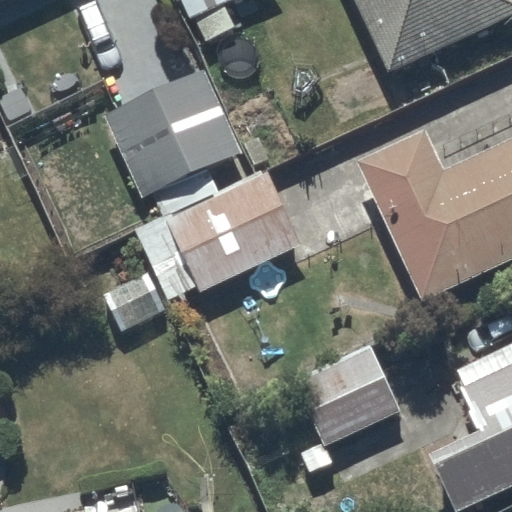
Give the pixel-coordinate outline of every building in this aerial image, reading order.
[(0,0),(0,14),(30,0),(0,0)] [(185,0),(198,27),(227,13),(254,0),(185,0)] [(511,0),(352,0),(393,86),(511,29),(511,0)] [(209,80),(108,125),(145,209),(246,164),(209,80)] [(361,175),(427,314),(511,273),(511,152),(449,182),(430,143),(361,175)] [(200,295),(203,302),(305,254),(272,183),(140,245),(171,309),(200,295)] [(106,303),(124,340),(168,318),(151,282),(106,303)] [(296,389),(325,451),(301,462),(311,483),(335,472),(329,457),(406,421),(374,353),(296,389)] [(435,471),(454,511),(487,511),(511,500),(511,357),(463,380),(471,398),(464,401),(475,426),(473,427),(483,449),(435,471)] [(0,462),(9,461),(0,411),(0,462)]
